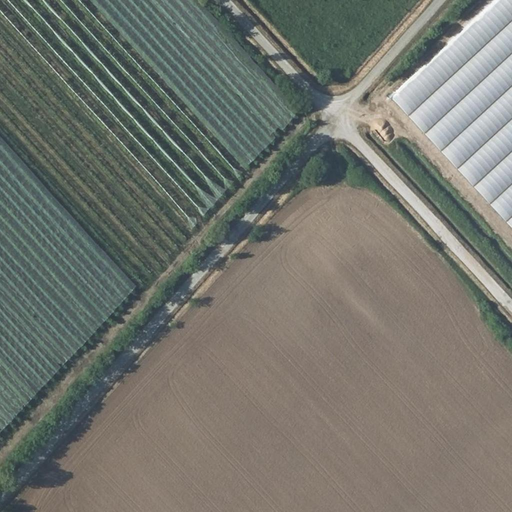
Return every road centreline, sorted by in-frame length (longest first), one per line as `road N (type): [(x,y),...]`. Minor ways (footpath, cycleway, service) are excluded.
road 1 (track): [(0,494),(334,117)]
road 2 (track): [(334,117),(511,309)]
road 3 (track): [(225,0),(334,117)]
road 4 (track): [(334,117),(437,0)]
